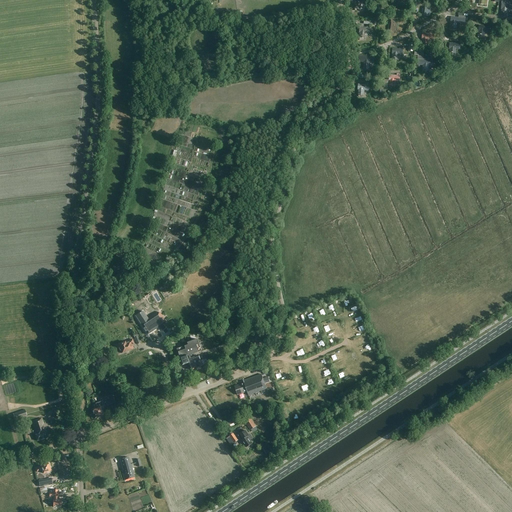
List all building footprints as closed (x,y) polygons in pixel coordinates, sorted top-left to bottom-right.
[(361,4),(365,5),(365,0),(354,0),(354,4),(355,4),(354,9),(360,10),(361,4)] [(502,10),(501,14),(501,16),(507,17),(508,10),(511,10),(511,8),(511,2),(509,3),(509,4),(502,4),(501,9),(502,10)] [(422,14),(430,16),(431,8),(423,7),(422,14)] [(450,28),(456,28),(457,23),(460,23),(461,18),(451,17),(450,22),(451,23),(450,28)] [(388,30),(396,31),(397,23),(393,23),(393,19),(389,19),(388,30)] [(489,32),(490,25),(486,24),(486,26),(479,25),(478,31),(479,31),(478,37),(484,37),(485,32),(489,32)] [(366,34),(370,34),(370,26),(367,26),(367,27),(360,27),(359,33),(359,38),(365,39),(366,34)] [(432,40),(433,32),(430,32),(429,34),(422,33),(422,39),(422,45),(428,45),(428,40),(432,40)] [(460,50),(460,42),(457,42),(456,44),(449,43),(449,49),(450,49),(449,55),(455,55),(456,50),(460,50)] [(403,55),(403,48),(400,47),(400,49),(392,48),(392,54),(393,54),(392,59),(398,60),(398,55),(403,55)] [(363,67),(369,68),(369,63),(373,63),(374,55),(370,55),(370,57),(363,56),(363,62),(363,67)] [(422,60),(422,65),(423,66),(423,69),(428,70),(428,66),(433,66),(433,59),(430,59),(430,60),(422,60)] [(399,81),(400,74),(397,74),(397,76),(389,75),(389,80),(390,80),(389,84),(395,85),(395,81),(399,81)] [(364,90),(368,91),(369,83),(365,82),(365,84),(358,84),(358,90),(358,95),(364,96),(364,90)] [(146,278),(146,276),(141,266),(137,268),(139,272),(142,279),(143,280),(146,278)] [(123,282),(121,283),(127,290),(128,289),(129,290),(133,287),(131,284),(130,285),(129,286),(124,281),(123,282)] [(139,289),(141,293),(142,293),(146,291),(153,287),(150,282),(143,286),(138,288),(139,289)] [(158,328),(159,330),(165,326),(163,324),(166,322),(159,313),(148,319),(147,317),(147,316),(148,315),(148,314),(147,313),(147,312),(146,312),(145,312),(144,312),(143,311),(135,316),(148,334),(158,328)] [(120,349),(121,353),(133,349),(131,345),(134,344),(132,339),(116,346),(118,350),(120,349)] [(191,354),(194,353),(193,350),(200,348),(198,343),(194,344),(193,341),(187,343),(188,345),(184,347),(185,349),(184,350),(177,352),(182,366),(185,364),(186,366),(189,366),(190,370),(195,368),(195,369),(200,367),(200,366),(202,365),(201,361),(199,356),(188,359),(187,356),(191,355),(191,354)] [(247,392),(248,395),(266,389),(261,374),(243,381),(244,383),(234,386),(237,395),(247,392)] [(94,408),(92,409),(95,418),(96,418),(99,417),(99,416),(103,415),(100,408),(114,403),(111,395),(103,398),(104,401),(96,404),(94,405),(94,406),(93,406),(94,408)] [(13,414),(15,421),(21,419),(20,418),(27,416),(25,410),(13,414)] [(245,422),(250,430),(256,426),(250,418),(245,422)] [(35,430),(36,430),(37,434),(35,435),(37,441),(48,438),(46,431),(44,431),(44,429),(43,426),(43,424),(44,424),(42,419),(41,419),(32,422),(35,430)] [(253,443),(250,440),(253,438),(250,434),(249,436),(245,430),(241,433),(238,435),(241,440),(246,447),(247,447),(248,447),(250,446),(250,445),(253,443)] [(230,436),(234,443),(238,440),(233,433),(230,436)] [(131,465),(129,457),(120,460),(123,470),(122,470),(124,480),(135,477),(131,464),(131,465)] [(43,474),(47,472),(48,472),(49,472),(50,471),(51,471),(48,463),(40,466),(41,466),(36,468),(37,471),(40,470),(40,471),(42,470),(43,474)] [(52,484),(50,478),(47,479),(48,481),(42,482),(42,480),(38,481),(39,487),(52,484)] [(53,507),(61,507),(61,500),(59,500),(59,497),(59,493),(57,493),(57,490),(53,490),(53,493),(49,493),(49,497),(54,497),(54,500),(53,500),(53,507)]
